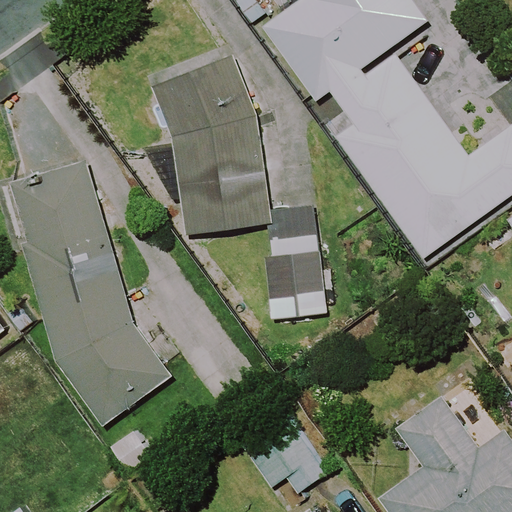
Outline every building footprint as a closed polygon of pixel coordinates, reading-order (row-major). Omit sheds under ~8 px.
[(438,12),(429,0),(299,0),(273,18),(326,92),(341,82),(372,60),(438,12)] [(283,215),(282,202),(268,106),(244,45),(163,78),(182,129),(196,227),(276,216),(283,215)] [(372,60),(341,82),(365,115),(345,130),(432,252),(511,195),(511,124),(477,149),(404,47),(376,67),(372,60)] [(98,150),(22,172),(39,233),(33,235),(67,353),(114,417),(183,367),(144,314),(98,150)] [(283,215),(276,216),(280,249),(273,250),(280,312),(334,306),(322,197),(282,202),(283,215)] [(511,511),(511,421),(506,426),(485,395),(467,407),(454,387),(406,420),(433,458),(389,489),(405,511),(511,511)] [(337,467),(291,406),(248,438),(280,481),(294,471),(307,489),(337,467)] [(330,511),(322,500),(304,511),(330,511)]
